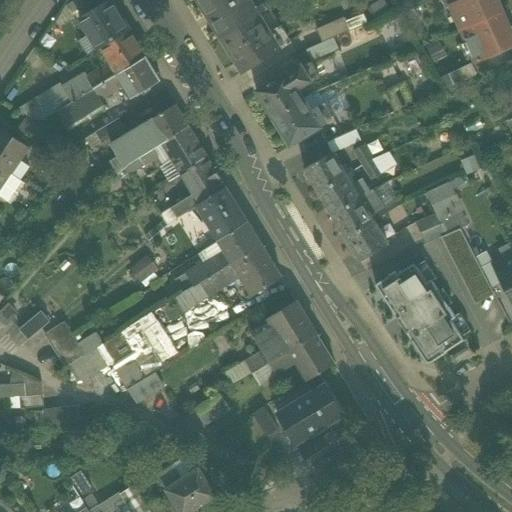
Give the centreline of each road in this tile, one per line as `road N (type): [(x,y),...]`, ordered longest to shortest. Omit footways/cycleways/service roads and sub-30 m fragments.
road 1 (secondary): [(155,0),(280,225),(414,418)]
road 2 (residential): [(414,418),(277,493)]
road 3 (secondary): [(414,418),(508,511)]
